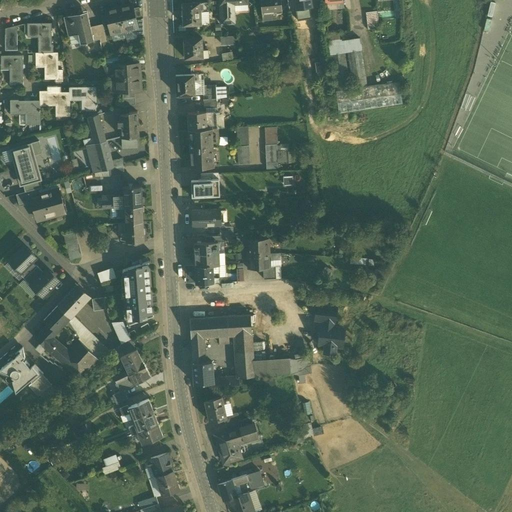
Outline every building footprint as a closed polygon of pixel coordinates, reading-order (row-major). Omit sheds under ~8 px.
[(219,0),(221,23),(234,23),(233,4),(246,3),(246,0),(219,0)] [(280,0),(260,0),(263,21),(274,20),(273,10),(281,9),(280,0)] [(311,0),(295,0),(297,9),(312,7),(311,0)] [(200,2),(182,3),(183,25),(201,24),(200,11),(200,2)] [(208,2),(200,2),(200,11),(208,11),(208,2)] [(132,4),(118,7),(124,31),(135,28),(137,34),(144,34),(143,18),(141,18),(142,18),(136,20),(133,8),(132,4)] [(118,7),(105,11),(106,15),(109,28),(111,34),(124,31),(118,7)] [(139,7),(133,8),(136,20),(142,18),(141,18),(139,7)] [(87,11),(63,17),(68,36),(78,34),(80,44),(94,41),(90,27),(87,11)] [(377,11),(366,12),(368,29),(379,28),(377,11)] [(106,15),(100,16),(102,24),(103,30),(109,28),(106,15)] [(51,23),(27,23),(27,33),(38,33),(38,52),(38,53),(53,52),(53,44),(51,44),(51,23)] [(102,24),(90,27),(94,41),(100,39),(100,43),(106,41),(103,30),(102,24)] [(17,25),(5,28),(5,34),(17,34),(17,25)] [(339,34),(327,36),(328,43),(340,41),(339,34)] [(233,36),(221,37),(222,45),(234,44),(233,36)] [(202,38),(184,38),(185,58),(203,57),(202,38)] [(340,41),(328,43),(330,55),(345,52),(347,52),(361,50),(360,38),(340,41)] [(361,50),(347,52),(353,88),(367,86),(361,50)] [(234,51),(221,54),(223,60),(235,58),(234,51)] [(53,52),(38,53),(38,52),(36,52),(36,63),(44,63),(45,66),(58,66),(58,52),(53,52)] [(345,52),(330,55),(336,91),(351,89),(345,52)] [(23,82),(22,55),(1,55),(1,63),(1,66),(10,66),(10,82),(23,82)] [(121,64),(115,65),(115,78),(139,77),(139,63),(133,63),(121,64)] [(58,70),(58,66),(45,66),(45,79),(56,79),(58,79),(58,70)] [(194,74),(176,75),(177,95),(195,94),(194,87),(194,74)] [(139,77),(115,78),(116,92),(122,92),(134,91),(140,91),(139,77)] [(336,91),(339,113),(402,104),(399,82),(367,86),(353,88),(351,89),(336,91)] [(215,85),(203,86),(204,94),(204,101),(216,99),(215,85)] [(61,88),(57,88),(57,86),(47,86),(47,91),(39,91),(40,100),(40,105),(59,105),(60,116),(70,116),(70,100),(69,100),(69,92),(61,92),(61,88)] [(96,108),(96,87),(69,87),(69,92),(69,100),(70,100),(85,100),(85,109),(96,108)] [(134,97),(123,98),(123,107),(135,104),(134,97)] [(40,105),(40,100),(19,100),(19,99),(10,99),(10,114),(28,114),(28,124),(40,124),(40,105)] [(216,111),(206,112),(207,128),(207,129),(212,129),(217,128),(216,111)] [(137,112),(128,112),(128,114),(120,115),(120,121),(138,121),(137,112)] [(206,112),(187,112),(188,130),(207,128),(206,112)] [(99,114),(88,117),(94,143),(105,141),(99,114)] [(138,121),(120,121),(121,137),(138,136),(138,121)] [(207,128),(188,130),(189,149),(213,147),(212,129),(207,129),(207,128)] [(32,143),(35,154),(43,152),(40,141),(32,143)] [(105,141),(94,143),(98,157),(102,171),(112,168),(111,162),(105,141)] [(32,143),(10,149),(20,186),(23,185),(40,181),(42,180),(35,154),(32,143)] [(94,143),(87,145),(90,159),(98,157),(94,143)] [(265,145),(266,163),(277,162),(277,144),(265,145)] [(213,147),(189,149),(190,168),(214,166),(213,147)] [(90,159),(89,160),(91,164),(94,173),(102,171),(98,157),(90,159)] [(122,159),(111,162),(112,168),(122,165),(122,159)] [(112,168),(102,171),(103,176),(123,175),(122,165),(112,168)] [(293,175),(283,175),(284,185),(294,184),(293,175)] [(198,180),(191,180),(191,187),(192,197),(216,196),(220,196),(219,188),(219,179),(201,180),(198,180)] [(40,181),(23,185),(25,192),(38,188),(42,187),(40,181)] [(42,187),(38,188),(41,197),(49,195),(49,192),(58,189),(56,183),(42,187)] [(141,186),(123,187),(124,199),(124,206),(142,205),(141,186)] [(25,192),(16,194),(19,206),(33,202),(32,199),(41,197),(38,188),(25,192)] [(41,197),(32,199),(33,202),(38,220),(52,216),(50,212),(63,209),(59,192),(58,189),(49,192),(49,195),(41,197)] [(114,195),(102,196),(102,207),(114,207),(114,199),(114,195)] [(142,205),(124,206),(125,217),(125,223),(143,222),(142,205)] [(221,222),(221,211),(221,209),(192,211),(193,226),(221,225),(221,222)] [(125,223),(125,232),(120,232),(120,239),(125,240),(126,241),(143,240),(143,222),(125,223)] [(232,227),(220,228),(221,236),(223,235),(233,235),(232,227)] [(75,232),(64,235),(70,259),(81,257),(75,232)] [(280,253),(268,253),(268,240),(259,240),(258,239),(255,239),(254,240),(249,241),(249,243),(248,244),(249,267),(253,267),(254,269),(256,269),(258,267),(263,267),(269,267),(269,266),(275,266),(281,266),(280,253)] [(218,242),(206,243),(194,243),(194,254),(218,253),(218,242)] [(24,246),(9,261),(21,273),(32,261),(36,258),(24,246)] [(218,253),(194,254),(195,266),(213,265),(219,265),(218,253)] [(32,261),(21,273),(19,274),(24,278),(37,266),(32,261)] [(149,261),(122,270),(123,271),(124,271),(124,277),(126,276),(127,285),(150,283),(148,262),(149,262),(149,261)] [(213,265),(195,266),(196,283),(214,283),(213,277),(213,265)] [(37,266),(24,278),(31,285),(43,272),(37,266)] [(269,267),(263,267),(263,279),(275,278),(275,266),(269,266),(269,267)] [(111,267),(97,272),(101,283),(115,278),(111,267)] [(43,272),(31,285),(43,297),(57,283),(57,279),(47,269),(43,272)] [(150,283),(127,285),(127,293),(125,293),(127,309),(129,309),(130,322),(129,322),(130,323),(153,315),(153,314),(152,315),(150,283)] [(78,284),(57,305),(70,318),(73,315),(83,304),(91,296),(78,284)] [(104,297),(92,299),(94,311),(105,309),(104,297)] [(57,305),(44,320),(48,324),(57,332),(63,325),(67,321),(70,318),(57,305)] [(336,307),(316,305),(315,319),(325,320),(333,321),(334,321),(336,307)] [(250,314),(227,316),(229,336),(234,335),(235,352),(253,350),(250,314)] [(73,315),(70,318),(68,320),(80,337),(78,339),(100,360),(110,352),(73,315)] [(227,316),(190,318),(191,338),(204,337),(219,336),(229,336),(227,316)] [(344,328),(332,327),(333,321),(325,320),(324,326),(320,326),(318,343),(326,344),(325,352),(334,353),(335,345),(342,346),(344,328)] [(79,337),(67,321),(63,325),(73,340),(74,342),(78,339),(78,338),(79,337)] [(123,321),(112,323),(121,344),(131,339),(123,321)] [(57,332),(48,324),(43,330),(52,337),(57,332)] [(147,324),(141,327),(143,332),(150,328),(147,324)] [(43,330),(36,339),(44,346),(52,337),(43,330)] [(70,352),(52,337),(44,346),(69,368),(78,359),(70,352)] [(204,337),(191,338),(193,362),(206,362),(204,337)] [(84,345),(78,339),(74,342),(72,343),(76,346),(80,350),(84,345)] [(121,344),(120,345),(125,355),(135,350),(131,339),(121,344)] [(80,350),(76,346),(70,352),(78,359),(88,349),(84,345),(80,350)] [(24,362),(22,359),(25,357),(23,347),(7,360),(9,362),(0,369),(0,370),(9,374),(10,373),(10,375),(11,377),(13,378),(14,378),(12,380),(16,392),(30,379),(28,377),(31,375),(35,380),(42,374),(43,373),(35,364),(30,368),(28,366),(29,364),(26,360),(24,362)] [(125,355),(120,357),(127,371),(143,363),(137,349),(125,355)] [(253,350),(235,352),(236,360),(253,359),(253,350)] [(253,359),(236,360),(237,374),(242,374),(242,377),(255,376),(253,359)] [(206,362),(193,362),(194,384),(213,383),(213,379),(212,361),(206,362)] [(143,363),(127,371),(130,378),(133,385),(150,377),(143,363)] [(127,371),(120,374),(124,381),(130,378),(127,371)] [(35,380),(29,386),(38,396),(52,384),(42,374),(35,380)] [(120,374),(114,378),(117,385),(124,381),(120,374)] [(237,377),(219,378),(219,385),(240,384),(239,377),(237,377)] [(124,381),(117,385),(120,391),(124,389),(133,385),(130,378),(124,381)] [(120,391),(113,395),(116,403),(127,399),(124,389),(120,391)] [(222,396),(205,400),(209,422),(223,419),(226,418),(226,416),(222,396)] [(127,399),(116,403),(118,410),(119,410),(122,417),(130,414),(127,407),(130,406),(127,399)] [(130,406),(127,407),(130,414),(131,418),(152,410),(148,399),(130,406)] [(152,410),(131,418),(133,424),(136,433),(157,425),(152,410)] [(237,413),(226,416),(226,418),(223,419),(225,425),(238,421),(240,420),(237,413)] [(240,420),(238,421),(240,426),(253,423),(251,417),(240,420)] [(238,421),(225,425),(227,430),(240,426),(238,421)] [(307,435),(324,432),(323,426),(313,428),(312,422),(305,423),(307,435)] [(253,423),(240,426),(243,437),(246,436),(248,440),(257,437),(253,423)] [(133,424),(127,427),(130,436),(136,433),(133,424)] [(157,425),(136,433),(140,444),(162,437),(157,425)] [(50,426),(38,433),(42,440),(54,434),(50,426)] [(227,430),(215,434),(224,463),(242,457),(236,439),(243,437),(240,426),(227,430)] [(167,452),(150,458),(150,460),(148,464),(156,468),(159,475),(173,470),(167,452)] [(116,455),(104,460),(106,466),(118,461),(116,455)] [(106,466),(102,468),(104,474),(121,468),(118,461),(106,466)] [(0,503),(4,500),(0,495),(0,479),(8,472),(0,463),(0,503)] [(159,475),(156,476),(162,495),(179,489),(173,470),(159,475)] [(260,471),(246,475),(249,481),(252,491),(259,488),(259,485),(264,483),(260,471)] [(246,475),(236,478),(238,484),(245,482),(249,481),(246,475)] [(236,478),(218,484),(223,500),(237,496),(233,485),(238,484),(236,478)] [(247,493),(230,499),(234,511),(252,511),(254,511),(247,493)] [(155,497),(144,501),(147,507),(158,503),(155,497)] [(144,501),(138,503),(140,509),(147,507),(144,501)] [(147,507),(140,509),(141,511),(157,511),(160,511),(158,503),(147,507)]
